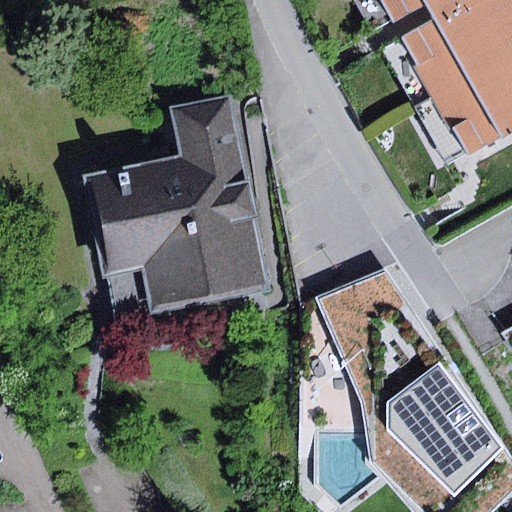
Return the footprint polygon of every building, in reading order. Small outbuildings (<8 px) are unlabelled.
[(379,0),(392,23),(423,5),(432,0),(379,0)] [(511,0),(472,0),(433,22),(399,41),(431,97),(511,51),(511,0)] [(432,0),(423,5),(428,12),(433,22),(472,0),(432,0)] [(511,51),(431,97),(465,159),(511,131),(511,51)] [(228,98),(175,109),(185,156),(84,176),(104,276),(148,268),(156,310),(266,288),(228,98)] [(359,392),(432,340),(384,271),(314,298),(359,392)] [(511,328),(502,334),(511,346),(511,328)] [(511,456),(432,340),(359,392),(373,464),(415,511),(492,511),(511,494),(511,456)] [(193,434),(143,469),(174,511),(223,511),(240,501),(193,434)]
